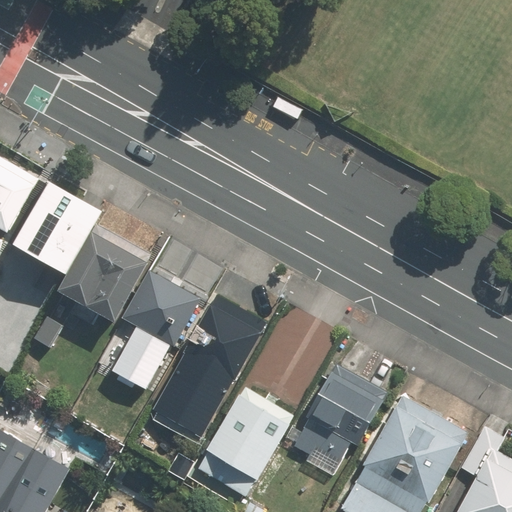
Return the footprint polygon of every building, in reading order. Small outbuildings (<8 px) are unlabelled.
[(302,110),(279,97),(274,106),(298,119),(302,110)] [(0,224),(9,230),(41,175),(0,151),(0,224)] [(50,176),(12,240),(62,269),(100,205),(50,176)] [(58,290),(114,323),(154,255),(98,223),(58,290)] [(134,322),(110,364),(144,384),(168,342),(172,344),(200,296),(150,268),(122,316),(134,322)] [(218,388),(225,374),(231,378),(260,330),(265,321),(223,297),(217,305),(213,303),(185,351),(194,356),(181,379),(193,385),(198,377),(218,388)] [(64,323),(48,314),(35,337),(51,346),(64,323)] [(357,443),(387,393),(338,364),(308,414),(311,416),(295,443),(310,452),(315,442),(341,458),(352,440),(357,443)] [(246,383),(208,447),(220,454),(210,471),(245,492),(293,411),(246,383)] [(471,431),(404,392),(367,456),(372,459),(344,508),(351,511),(421,511),(429,499),(430,500),(471,431)] [(511,511),(511,455),(498,447),(506,433),(488,422),(465,462),(481,471),(456,511),(511,511)] [(48,500),(67,465),(0,427),(0,511),(60,511),(63,508),(48,500)] [(163,461),(186,474),(197,456),(174,442),(163,461)]
